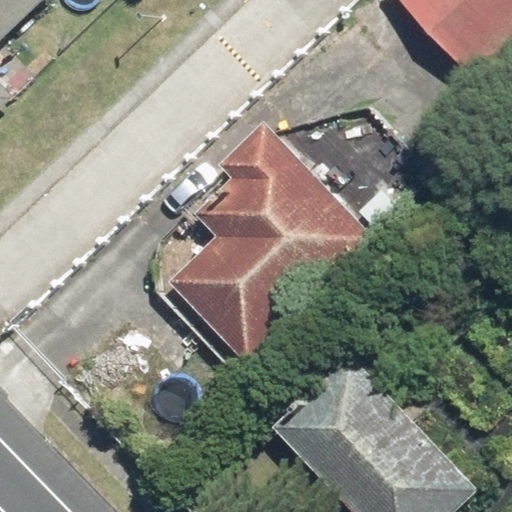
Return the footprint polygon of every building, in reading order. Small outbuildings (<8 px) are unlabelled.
[(0,0),(0,121),(16,105),(0,89),(0,60),(52,16),(37,0),(0,0)] [(511,0),(418,0),(482,67),(511,39),(511,0)] [(181,276),(249,348),(376,230),(308,158),(181,276)] [(150,305),(123,332),(169,378),(196,351),(150,305)] [(359,361),(286,430),(364,511),(442,511),(475,482),(359,361)]
